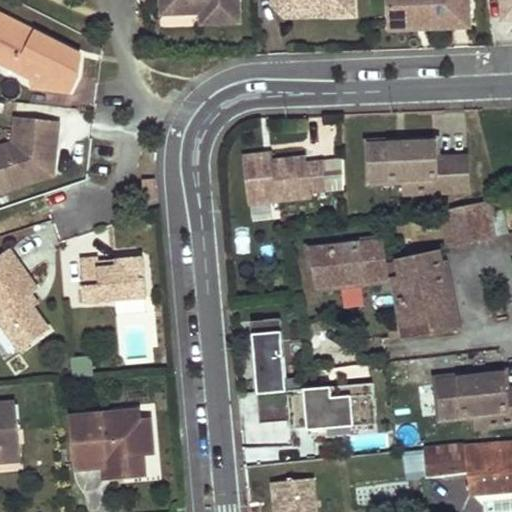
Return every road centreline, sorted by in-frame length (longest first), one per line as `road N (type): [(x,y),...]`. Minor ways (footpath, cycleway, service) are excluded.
road 1 (residential): [(228,511),(194,165),(207,123)]
road 2 (residential): [(207,123),(252,94),(511,86)]
road 3 (residential): [(207,123),(151,106),(136,88),(116,0)]
road 4 (unknown): [(151,106),(90,214)]
